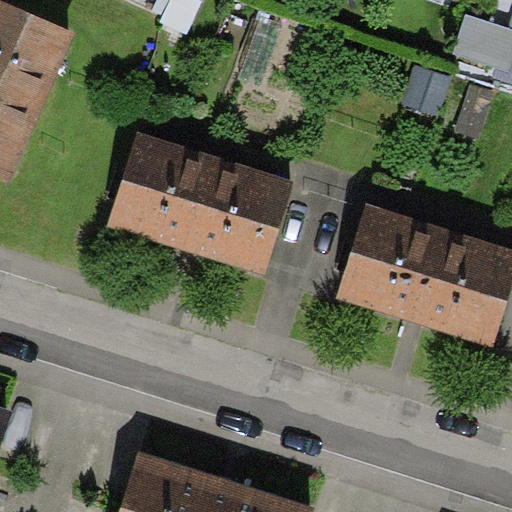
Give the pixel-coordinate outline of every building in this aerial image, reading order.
[(66,33),(0,6),(0,170),(9,174),(66,33)] [(504,33),(471,21),(461,47),(494,60),(504,33)] [(289,189),(145,138),(117,217),(262,268),(289,189)] [(511,289),(511,254),(371,215),(348,295),(499,336),(511,289)] [(0,444),(9,415),(0,412),(0,444)] [(309,511),(311,507),(139,454),(120,511),(309,511)]
